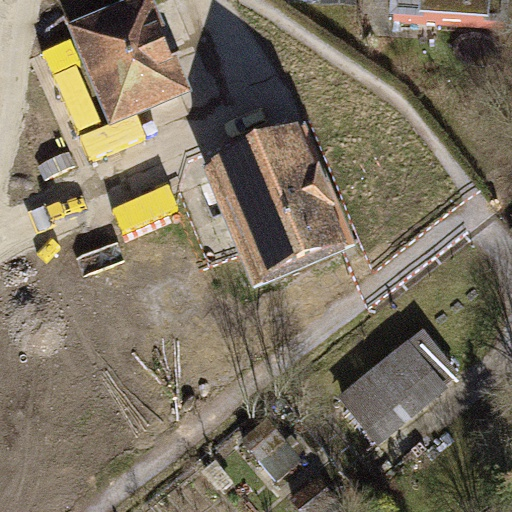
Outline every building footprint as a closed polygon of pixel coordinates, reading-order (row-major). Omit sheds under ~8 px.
[(395,0),(394,23),(504,30),(506,0),(395,0)] [(116,121),(182,93),(146,8),(80,36),(116,121)] [(300,143),(215,178),(260,284),(344,249),(300,143)] [(134,280),(190,255),(169,210),(113,235),(134,280)] [(428,336),(388,367),(423,411),(463,380),(428,336)] [(388,367),(344,402),(379,446),(423,411),(388,367)]
